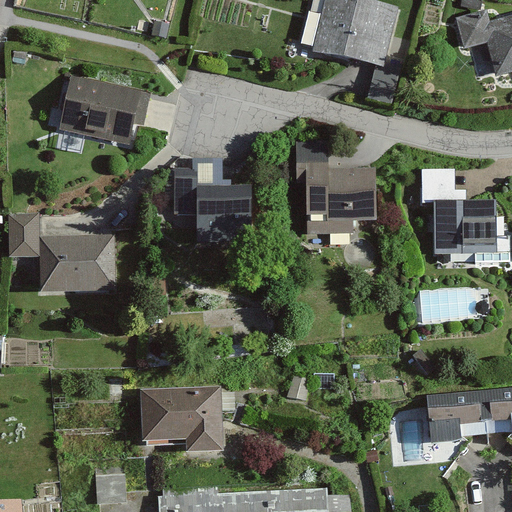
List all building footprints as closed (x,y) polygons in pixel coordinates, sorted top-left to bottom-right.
[(377,65),(389,13),(334,0),(321,0),(307,60),(368,74),(361,102),(382,107),(391,69),(377,65)] [(478,0),(459,0),(457,11),(476,14),(478,0)] [(511,20),(484,27),(481,16),(451,24),(458,53),(480,47),(489,82),(511,75),(511,20)] [(135,97),(67,80),(54,131),(123,148),(135,97)] [(322,146),(290,146),(290,192),(299,192),(299,224),(370,225),(370,174),(322,174),(322,146)] [(187,192),(186,172),(167,172),(167,219),(186,219),(186,250),(242,249),(241,191),(187,192)] [(460,194),(450,194),(450,174),(417,175),(417,209),(427,209),(427,257),(489,257),(488,206),(461,206),(460,194)] [(3,262),(29,263),(29,298),(105,298),(105,241),(36,240),(36,218),(3,218),(3,262)] [(511,390),(419,400),(424,449),(511,440),(511,390)] [(135,451),(177,450),(177,460),(213,459),(211,394),(134,396),(135,451)] [(325,511),(325,487),(157,495),(158,511),(325,511)]
